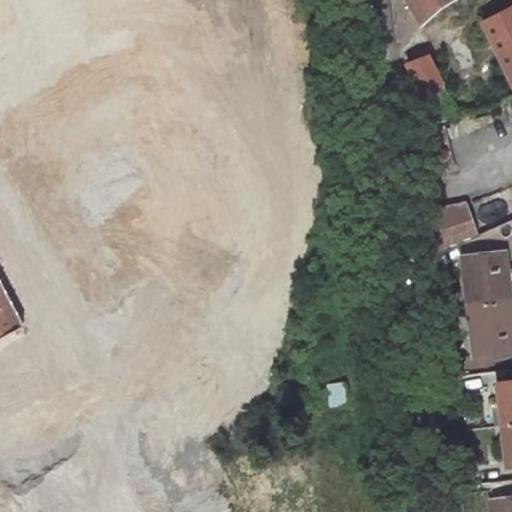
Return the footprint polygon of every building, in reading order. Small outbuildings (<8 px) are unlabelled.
[(421,25),(455,0),(405,0),(413,14),(421,25)] [(511,11),(487,23),(511,78),(511,11)] [(413,67),(420,128),(453,123),(460,121),(444,87),(438,76),(430,58),(413,67)] [(486,90),(494,110),(495,110),(507,104),(499,84),(486,90)] [(425,176),(458,170),(453,123),(420,128),(425,176)] [(480,239),(469,209),(430,217),(434,259),(480,239)] [(511,291),(507,255),(468,260),(472,309),(511,303),(511,291)] [(0,338),(25,325),(0,277),(0,338)] [(511,303),(472,309),(479,358),(511,354),(511,303)] [(511,385),(501,387),(505,428),(511,427),(511,385)] [(511,511),(511,502),(495,504),(495,511),(511,511)]
